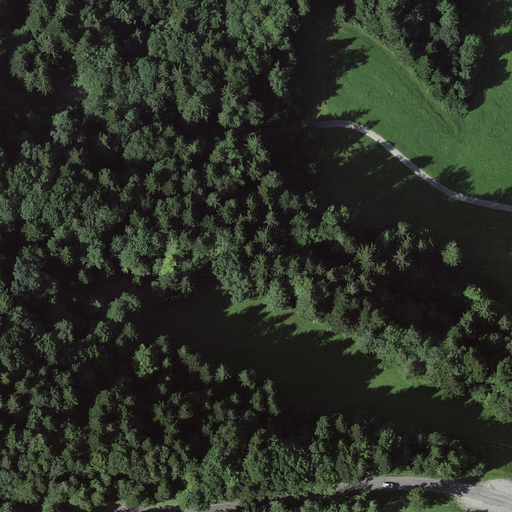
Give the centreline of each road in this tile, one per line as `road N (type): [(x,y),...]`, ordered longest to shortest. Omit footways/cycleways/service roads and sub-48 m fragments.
road 1 (track): [(511,449),(386,432),(313,409),(0,262)]
road 2 (track): [(511,210),(441,189),(348,124),(225,145),(129,131),(81,101),(0,91)]
road 3 (unclassified): [(511,502),(394,482),(212,511)]
road 4 (unclassified): [(120,511),(0,503)]
